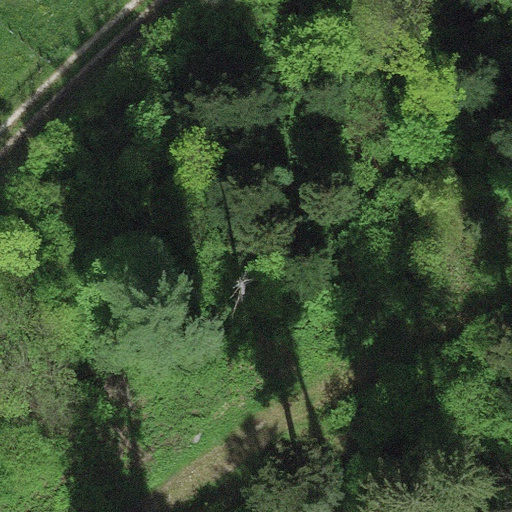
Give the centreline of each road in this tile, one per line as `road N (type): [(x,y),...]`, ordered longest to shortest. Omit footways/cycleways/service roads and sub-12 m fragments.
road 1 (track): [(159,511),(419,334),(511,291)]
road 2 (track): [(0,152),(149,0)]
